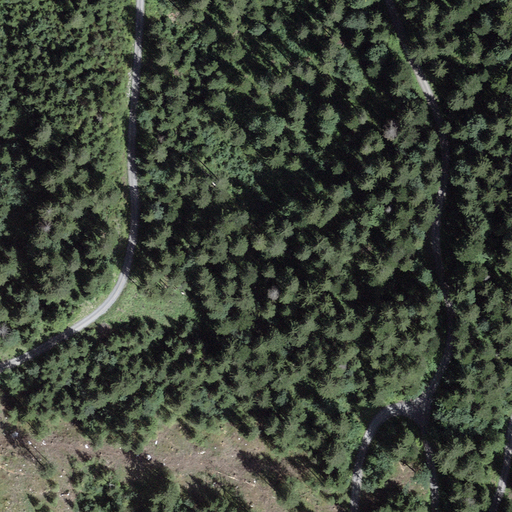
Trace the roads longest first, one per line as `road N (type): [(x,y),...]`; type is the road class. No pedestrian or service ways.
road 1 (track): [(426,511),(422,407),(440,369),(449,317),(430,240),(445,151),(389,0)]
road 2 (track): [(134,0),(124,292),(78,330),(0,367)]
road 3 (track): [(422,407),(391,408),(371,433),(350,481),(350,511)]
